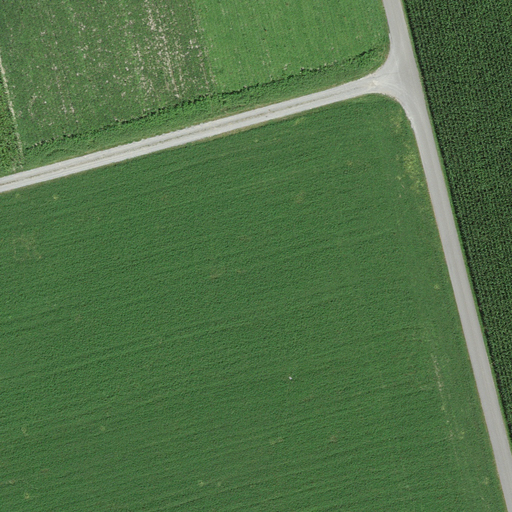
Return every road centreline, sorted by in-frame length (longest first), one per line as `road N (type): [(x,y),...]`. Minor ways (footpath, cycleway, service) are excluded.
road 1 (unclassified): [(511,482),(393,0)]
road 2 (track): [(410,72),(0,181)]
